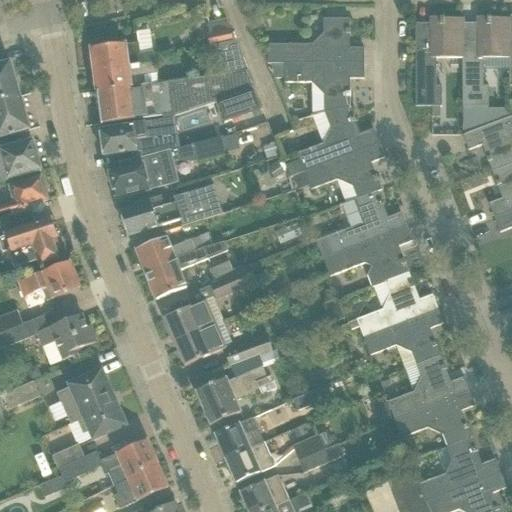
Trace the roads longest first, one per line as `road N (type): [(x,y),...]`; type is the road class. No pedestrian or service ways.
road 1 (residential): [(40,0),(75,164),(147,366),(216,511)]
road 2 (residential): [(496,377),(390,106),(382,0)]
